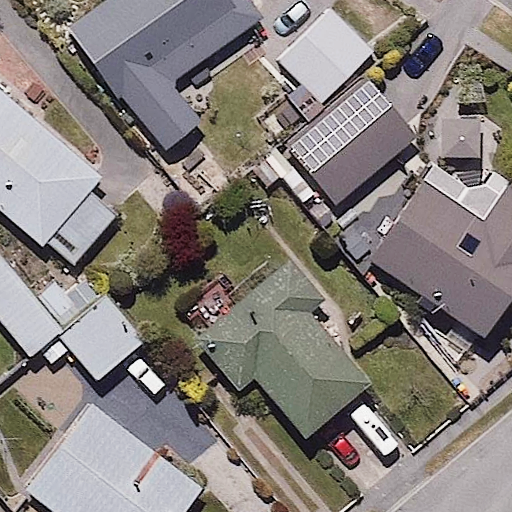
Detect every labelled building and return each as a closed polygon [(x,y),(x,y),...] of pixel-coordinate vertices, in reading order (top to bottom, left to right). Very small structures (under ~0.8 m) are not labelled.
[(115,0),(72,32),(160,149),(197,121),(168,85),(261,16),(248,0),(115,0)] [(372,50),(329,8),(274,61),(317,105),(372,50)] [(412,136),(361,79),(281,148),(333,206),(412,136)] [(0,213),(67,270),(116,215),(89,190),(100,176),(0,93),(0,213)] [(511,287),(511,186),(491,172),(474,194),(436,169),(427,182),(420,179),(367,262),(476,339),(511,287)] [(284,260),(190,341),(234,394),(252,378),(300,438),(364,384),(306,315),(319,302),(284,260)] [(54,329),(0,263),(0,323),(24,353),(54,329)] [(50,281),(34,295),(59,325),(76,311),(50,281)] [(101,294),(56,336),(92,380),(138,340),(101,294)] [(83,404),(19,491),(47,511),(182,511),(200,489),(83,404)]
